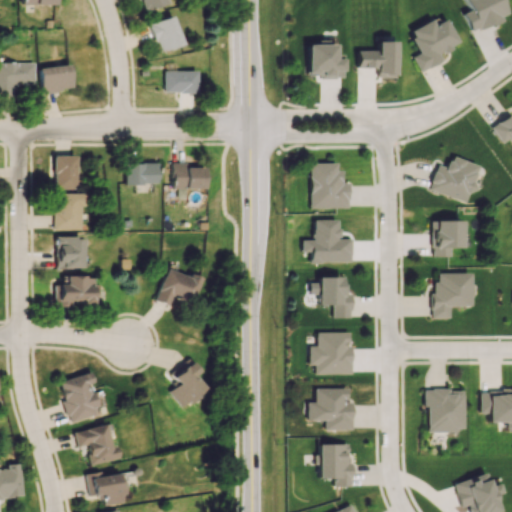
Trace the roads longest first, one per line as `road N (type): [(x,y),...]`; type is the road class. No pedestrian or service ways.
road 1 (tertiary): [(253,0),(255,511)]
road 2 (residential): [(378,126),(388,184),(388,461),(403,511)]
road 3 (residential): [(21,134),(21,374),(53,511)]
road 4 (residential): [(254,126),(0,134)]
road 5 (residential): [(511,61),(439,112),(378,126)]
road 6 (residential): [(131,344),(0,337)]
road 7 (residential): [(124,128),(121,58),(104,0)]
road 8 (residential): [(254,126),(286,137),(348,137),(378,126)]
road 9 (residential): [(378,126),(345,116),(254,126)]
road 10 (residential): [(388,351),(511,349)]
